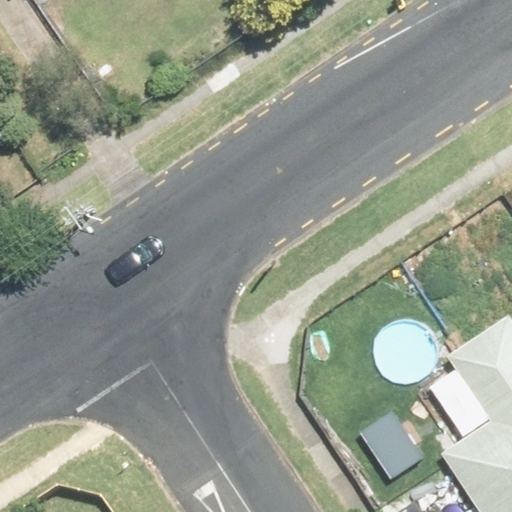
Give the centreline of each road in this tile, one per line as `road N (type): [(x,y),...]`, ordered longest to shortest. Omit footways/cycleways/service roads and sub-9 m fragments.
road 1 (tertiary): [(511,24),(108,297)]
road 2 (residential): [(108,297),(248,511)]
road 3 (tertiary): [(0,371),(108,297)]
